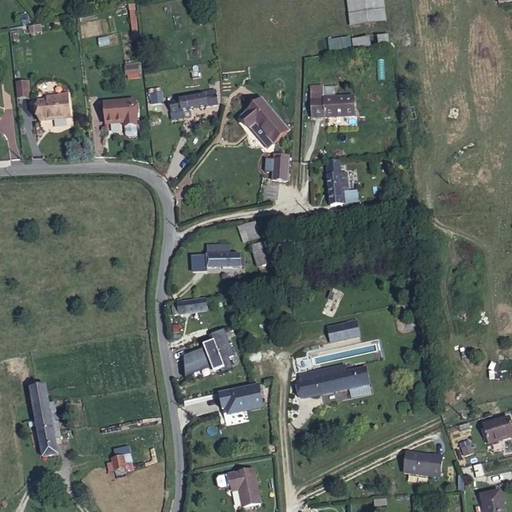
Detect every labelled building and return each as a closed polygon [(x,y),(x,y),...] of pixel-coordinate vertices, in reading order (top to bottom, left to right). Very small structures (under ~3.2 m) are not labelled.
[(385,21),(383,0),(345,0),(348,24),(385,21)] [(139,30),(135,3),(126,4),(130,32),(139,30)] [(352,39),(355,50),(371,46),(368,34),(352,39)] [(388,34),(371,35),(371,45),(389,43),(388,34)] [(329,37),(329,51),(351,51),(351,37),(329,37)] [(125,78),(139,78),(139,64),(125,64),(125,78)] [(16,80),(16,96),(30,96),(30,80),(16,80)] [(332,86),(308,87),(310,118),(322,117),(322,118),(353,117),(353,97),(333,97),(332,86)] [(218,107),(215,89),(190,93),(191,96),(182,97),(167,99),(170,114),(218,107)] [(151,90),(151,102),(160,102),(160,90),(151,90)] [(66,101),(55,102),(46,103),(48,121),(78,118),(76,94),(65,95),(66,101)] [(286,131),(263,102),(241,119),(250,129),(254,125),(270,143),(286,131)] [(37,103),(25,104),(27,125),(39,124),(37,103)] [(111,106),(113,126),(129,124),(130,130),(147,128),(144,103),(111,106)] [(254,125),(250,129),(265,148),(270,143),(254,125)] [(327,169),(331,205),(343,204),(344,212),(360,210),(359,191),(351,192),(348,173),(343,174),(341,160),(331,161),(331,165),(327,169)] [(272,161),(271,173),(271,183),(286,184),(287,162),(272,161)] [(244,228),(251,240),(264,234),(258,221),(244,228)] [(282,259),(273,238),(257,245),(266,266),(282,259)] [(224,255),(223,247),(211,249),(213,268),(251,265),(251,253),(237,254),(224,255)] [(236,247),(223,247),(224,255),(237,254),(236,247)] [(216,310),(214,297),(184,300),(184,303),(177,304),(179,314),(216,310)] [(180,355),(188,377),(230,362),(228,356),(233,354),(223,328),(210,332),(212,338),(201,342),(202,347),(180,355)] [(336,348),(365,346),(363,331),(334,333),(336,348)] [(368,395),(366,378),(348,380),(348,372),(319,375),(320,382),(304,383),(303,383),(304,400),(368,395)] [(57,389),(41,389),(41,456),(57,456),(57,438),(62,438),(61,406),(57,406),(57,389)] [(259,389),(219,393),(220,410),(226,409),(226,414),(262,411),(259,389)] [(511,427),(511,419),(483,424),(486,443),(511,437),(511,427)] [(473,452),(470,443),(460,447),(464,456),(473,452)] [(434,455),(407,451),(404,471),(440,476),(443,455),(434,454),(434,455)] [(128,458),(127,452),(115,453),(117,467),(129,466),(128,458)] [(239,494),(257,490),(250,455),(225,460),(228,472),(234,471),(235,475),(239,494)] [(228,472),(225,460),(216,462),(214,464),(215,472),(218,474),(228,472)] [(481,471),(470,473),(471,480),(482,479),(481,471)] [(501,511),(499,492),(480,494),(482,511),(501,511)]
